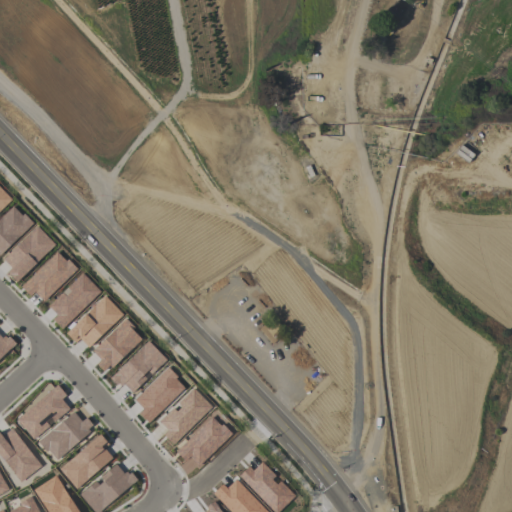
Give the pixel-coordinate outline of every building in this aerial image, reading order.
[(406,8),(394,1),(386,14),(398,21),(406,8)] [(0,189),(10,199),(0,208),(0,189)] [(0,217),(0,253),(32,223),(23,214),(21,216),(12,206),(0,217)] [(2,259),(36,226),(54,245),(15,282),(8,275),(9,274),(6,272),(10,268),(2,259)] [(19,286),(56,252),(65,261),(67,259),(76,269),(42,301),(34,292),(29,296),(19,286)] [(47,306),(61,293),(65,297),(70,291),(66,287),(81,273),(99,291),(61,329),(51,319),(56,315),(47,306)] [(65,333),(84,314),(85,314),(93,306),(93,305),(104,295),(122,315),(88,348),(79,339),(74,343),(65,333)] [(91,351),(124,318),(133,328),(131,330),(140,339),(111,367),(109,365),(102,371),(95,364),(99,360),(91,351)] [(262,330),(276,318),(290,334),(275,346),(262,330)] [(0,337),(1,338),(3,336),(6,338),(8,336),(15,343),(0,357),(0,337)] [(108,378),(147,340),(166,360),(131,393),(122,384),(120,386),(117,383),(115,385),(108,378)] [(134,400),(167,367),(176,377),(174,378),(184,388),(147,423),(138,413),(143,409),(134,400)] [(15,419),(56,385),(65,395),(61,399),(69,409),(54,422),(50,417),(45,422),(48,426),(32,440),(15,419)] [(158,421),(172,407),(176,411),(181,406),(177,403),(192,388),(210,407),(172,444),(162,434),(167,430),(158,421)] [(37,442),(72,412),(80,421),(85,417),(92,425),(87,429),(89,431),(56,460),(47,450),(45,451),(37,442)] [(175,451),(211,417),(219,426),(221,424),(231,434),(197,466),(188,457),(184,461),(175,451)] [(20,482),(0,455),(0,433),(2,436),(12,428),(41,466),(20,482)] [(59,469),(99,434),(108,444),(103,448),(111,457),(75,488),(59,469)] [(277,511),(273,511),(238,475),(248,465),(252,470),(261,461),(275,475),(271,479),(276,484),(279,480),(294,496),(277,511)] [(93,511),(79,494),(95,481),(96,484),(102,479),(99,477),(115,464),(123,473),(125,471),(128,474),(130,472),(136,480),(97,511),(93,511)] [(0,494),(0,473),(9,489),(0,494)] [(46,511),(32,489),(54,475),(78,511),(46,511)] [(268,511),(230,511),(211,493),(221,483),(226,488),(235,479),(268,511)] [(37,511),(8,511),(20,505),(18,502),(29,496),(37,511)] [(221,511),(203,511),(206,509),(205,506),(213,500),(221,511)]
